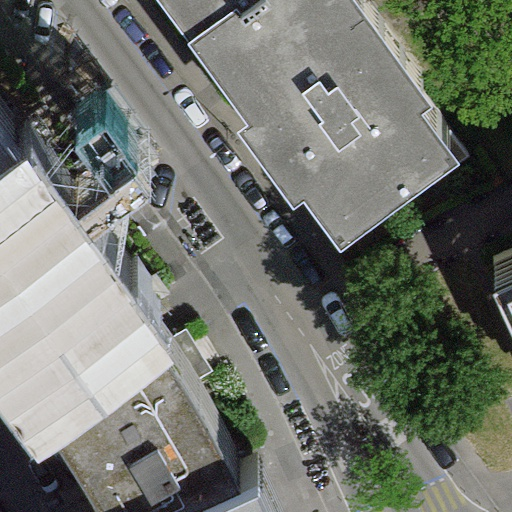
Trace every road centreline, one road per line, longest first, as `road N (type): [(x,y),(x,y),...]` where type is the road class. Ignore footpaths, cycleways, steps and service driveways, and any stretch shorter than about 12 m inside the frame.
road 1 (residential): [(72,0),(300,326)]
road 2 (residential): [(458,511),(381,406),(300,326)]
road 3 (residential): [(300,326),(370,511)]
